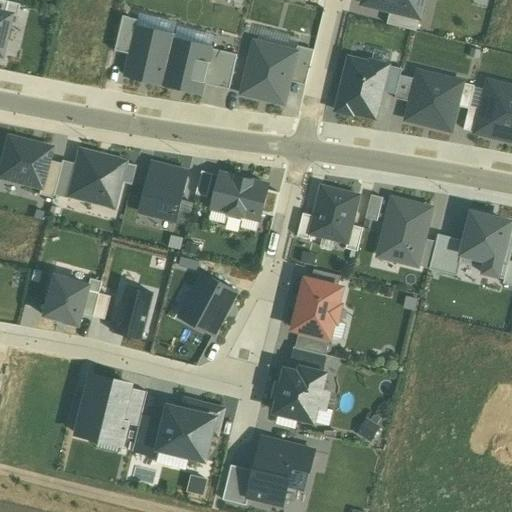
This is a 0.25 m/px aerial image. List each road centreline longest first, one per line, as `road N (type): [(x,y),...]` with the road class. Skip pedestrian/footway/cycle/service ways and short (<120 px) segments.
road 1 (residential): [(0,99),(307,147)]
road 2 (residential): [(224,381),(269,282),(307,147)]
road 3 (residential): [(0,336),(224,381)]
road 4 (residential): [(307,147),(511,186)]
road 5 (residential): [(340,0),(307,147)]
